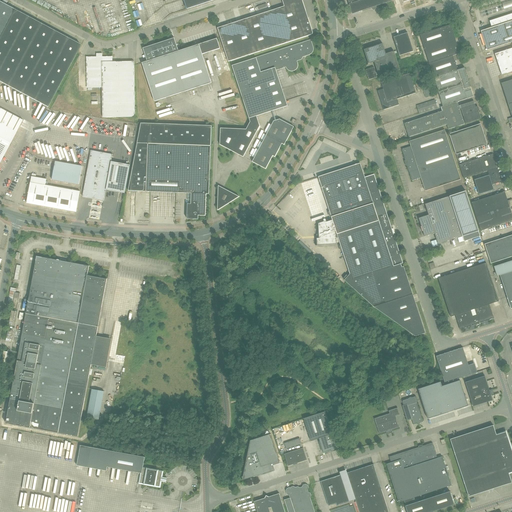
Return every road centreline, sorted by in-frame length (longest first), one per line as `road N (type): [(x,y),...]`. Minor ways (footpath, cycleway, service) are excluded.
road 1 (unclassified): [(206,503),(509,406)]
road 2 (unclassified): [(206,503),(206,460),(226,412),(202,231)]
road 3 (unclassified): [(486,332),(454,342),(439,335),(379,153)]
road 4 (unclassified): [(243,0),(113,43),(20,0)]
road 5 (unclassified): [(202,231),(129,233),(17,216)]
road 6 (unclassified): [(511,168),(457,0)]
road 7 (unclassified): [(202,231),(268,192),(310,122)]
road 8 (unclassified): [(454,0),(334,33)]
